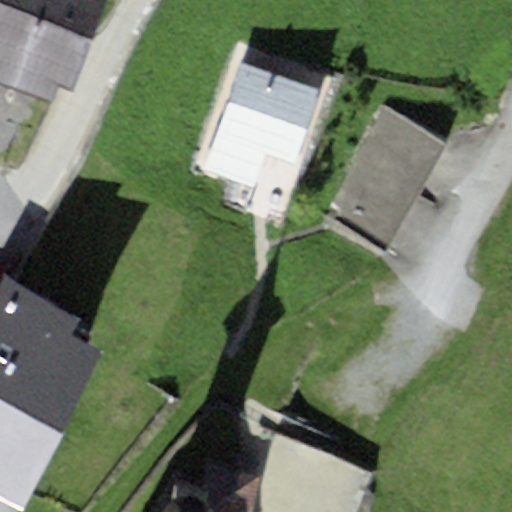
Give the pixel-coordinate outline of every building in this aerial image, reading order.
[(0,0),(0,1),(90,34),(102,0),(0,0)] [(90,34),(0,1),(0,84),(50,103),(56,84),(70,89),(90,34)] [(322,89),(239,62),(203,169),(257,186),(269,149),(299,159),(322,89)] [(388,252),(445,143),(383,109),(325,212),(388,252)] [(291,206),(303,164),(272,156),(261,197),(291,206)] [(5,278),(0,287),(0,498),(24,510),(101,355),(69,340),(81,315),(5,278)] [(245,511),(357,511),(370,465),(266,438),(245,511)]
